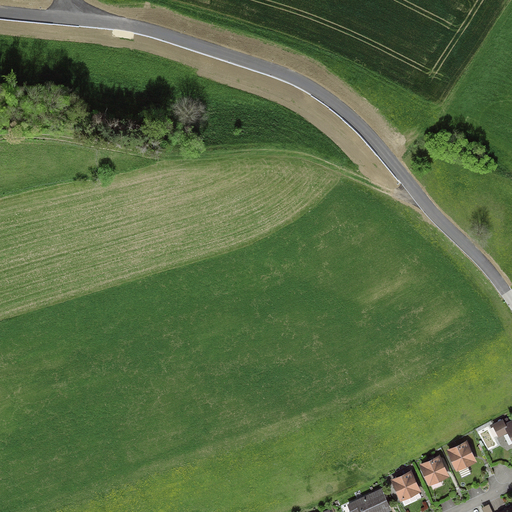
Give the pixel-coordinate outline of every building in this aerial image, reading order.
[(504,419),(493,425),(499,436),(510,430),(511,434),(511,419),(506,422),(504,419)] [(474,460),(465,441),(449,449),(457,467),(474,460)] [(450,477),(440,455),(420,464),(430,486),(450,477)] [(422,493),(412,470),(390,480),(401,503),(422,493)] [(350,511),(377,511),(387,508),(380,491),(347,505),(350,511)]
